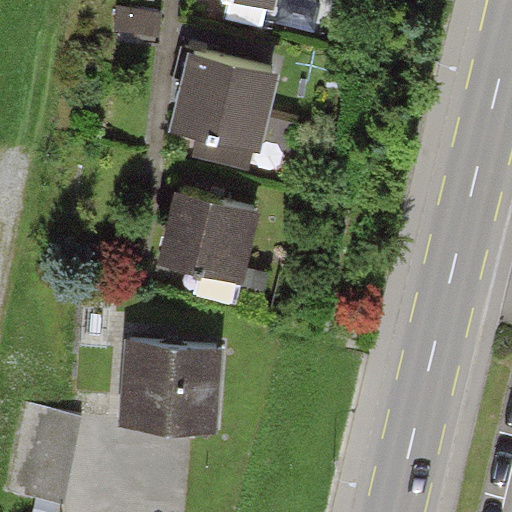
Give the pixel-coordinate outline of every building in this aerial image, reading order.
[(269,0),(230,0),(227,16),(264,25),(269,0)] [(227,57),(199,50),(181,117),(205,123),(198,150),(248,163),(272,67),(256,64),(261,45),(232,38),(227,57)] [(256,205),(183,187),(166,258),(202,267),(196,291),(233,300),(256,205)] [(219,345),(132,339),(126,415),(214,422),(219,345)] [(83,414),(27,403),(9,490),(65,501),(83,414)]
